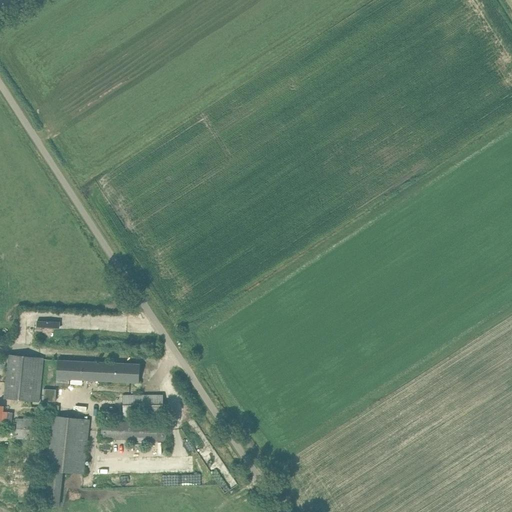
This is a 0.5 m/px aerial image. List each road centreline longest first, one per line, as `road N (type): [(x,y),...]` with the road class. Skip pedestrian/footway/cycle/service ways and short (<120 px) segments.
road 1 (unclassified): [(283,511),(0,75)]
road 2 (unknown): [(96,460),(175,460),(164,375),(179,352)]
